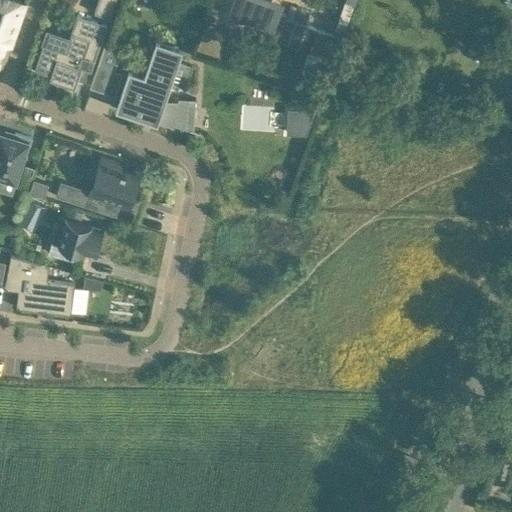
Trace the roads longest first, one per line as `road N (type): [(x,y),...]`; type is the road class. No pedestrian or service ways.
road 1 (residential): [(0,342),(146,358),(171,340),(200,175),(176,152),(0,92)]
road 2 (tertiary): [(412,511),(511,320)]
